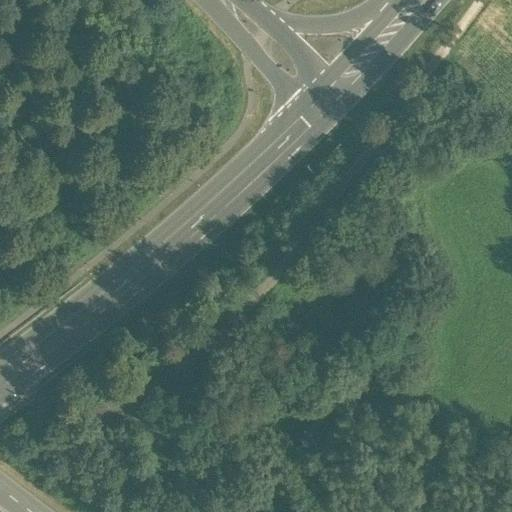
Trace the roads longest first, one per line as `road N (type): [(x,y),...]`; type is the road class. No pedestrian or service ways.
road 1 (track): [(477,0),(277,274),(208,337),(79,425)]
road 2 (secondary): [(0,378),(197,223),(311,116)]
road 3 (track): [(128,395),(249,511)]
road 4 (trunk): [(203,0),(311,116)]
road 5 (secondary): [(405,14),(327,24),(256,16)]
